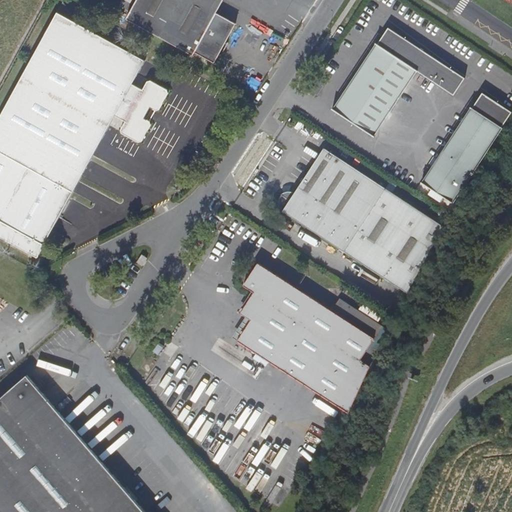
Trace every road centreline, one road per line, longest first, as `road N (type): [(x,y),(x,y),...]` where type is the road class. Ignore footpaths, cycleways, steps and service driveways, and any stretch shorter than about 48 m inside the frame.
road 1 (unknown): [(317,114),(372,13),(391,9),(413,20),(474,70),(459,101),(407,150),(377,153),(336,129)]
road 2 (unclassified): [(334,0),(181,224),(147,249)]
road 3 (secondary): [(511,264),(455,354),(409,465)]
road 4 (unknown): [(103,322),(93,375),(98,401),(186,511)]
road 5 (unknown): [(206,295),(233,246),(252,239),(356,295)]
road 6 (unknown): [(206,295),(199,327),(216,367),(317,404)]
road 7 (unknown): [(74,290),(81,267),(128,242),(166,235),(152,269)]
road 8 (secondary): [(409,465),(450,408),(511,368)]
